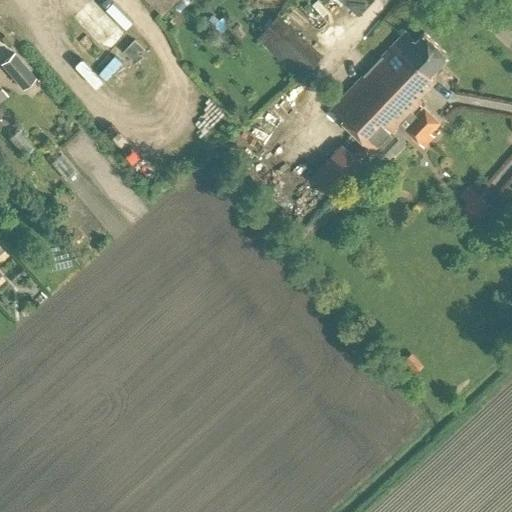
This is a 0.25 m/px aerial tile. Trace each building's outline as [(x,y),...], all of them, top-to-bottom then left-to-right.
[(149,0),(163,14),(176,0),(149,0)] [(329,0),(341,0),(359,16),(373,0),(326,0),(328,1),(329,0)] [(301,79),(324,55),(280,14),(257,39),(301,79)] [(213,15),(205,24),(211,30),(219,20),(213,15)] [(441,123),(423,107),(415,114),(412,111),(421,102),(418,99),(436,80),(431,75),(449,56),(424,33),(416,41),(406,31),(330,110),(375,151),(380,145),(387,151),(399,138),(393,131),(400,124),(424,148),(430,141),(427,137),(441,123)] [(135,40),(124,52),(132,60),(144,49),(135,40)] [(0,64),(22,89),(35,78),(13,53),(0,64)] [(469,186),(461,196),(467,200),(478,195),(479,195),(469,186)] [(500,207),(496,211),(489,219),(495,224),(500,229),(511,217),(500,207)] [(415,373),(424,366),(413,353),(404,360),(415,373)]
